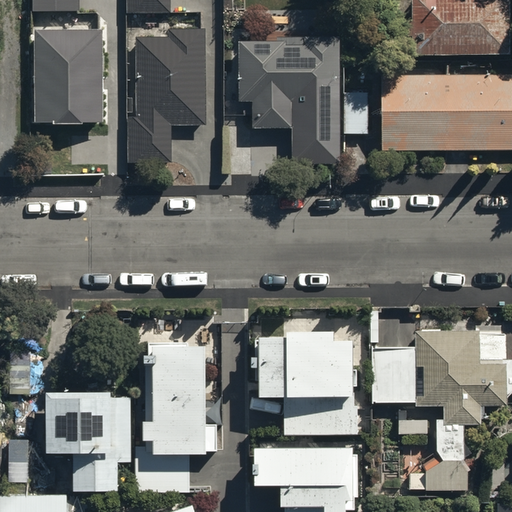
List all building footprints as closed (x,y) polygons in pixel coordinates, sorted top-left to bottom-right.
[(126,0),(126,10),(168,9),(167,0),(126,0)] [(407,0),(407,56),(504,56),(503,0),(407,0)] [(122,110),(121,166),(169,166),(169,128),(199,128),(199,29),(162,28),(162,36),(135,36),(135,110),(122,110)] [(101,127),(101,32),(32,32),(32,128),(101,127)] [(336,167),(336,38),(234,38),(234,103),(246,103),(246,129),(287,129),(287,167),(336,167)] [(511,76),(376,75),(376,152),(511,152),(511,76)] [(368,88),(344,88),(344,129),(368,129),(368,88)] [(361,434),(360,329),(279,330),(279,340),(252,340),(252,399),(278,399),(279,434),(361,434)] [(474,339),(424,338),(424,351),(375,351),(375,404),(398,404),(398,433),(427,433),(427,404),(440,404),(440,425),(479,425),(479,407),(502,407),(502,363),(474,363),(474,339)] [(198,453),(197,346),(147,347),(148,421),(140,421),(140,449),(133,449),(133,490),(185,490),(185,453),(198,453)] [(9,366),(10,388),(31,387),(30,365),(9,366)] [(125,463),(126,394),(42,394),(42,455),(69,455),(69,491),(116,491),(116,463),(125,463)] [(29,476),(29,433),(9,433),(9,476),(29,476)] [(349,450),(248,448),(248,486),(275,486),(275,504),(318,504),(318,511),(340,511),(341,500),(348,500),(349,450)] [(0,492),(0,511),(83,511),(83,493),(0,492)]
